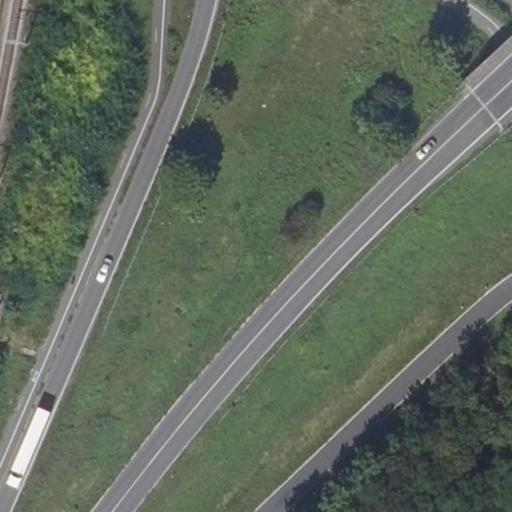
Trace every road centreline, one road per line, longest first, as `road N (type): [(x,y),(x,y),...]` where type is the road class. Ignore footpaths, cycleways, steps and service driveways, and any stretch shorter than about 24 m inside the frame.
road 1 (primary): [(103,511),(192,398),(308,272),(511,74)]
road 2 (primary): [(197,0),(176,76),(0,498)]
road 3 (primary): [(263,511),(484,302),(511,286)]
